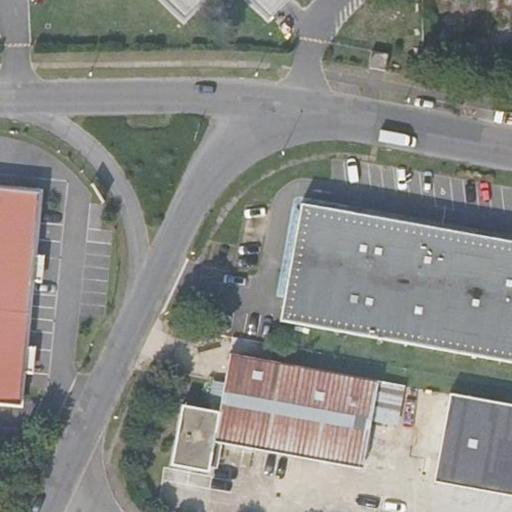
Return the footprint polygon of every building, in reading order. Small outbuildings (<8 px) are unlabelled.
[(164,0),(184,19),(204,0),(248,0),(268,19),(286,0),(164,0)] [(372,52),(369,69),(385,71),(388,54),(372,52)] [(37,190),(0,186),(0,401),(17,403),(20,371),(37,190)] [(281,321),(467,355),(488,237),(300,204),(281,321)] [(511,241),(488,237),(467,355),(511,363),(511,241)] [(378,380),(231,354),(219,412),(181,406),(170,465),(209,471),(214,442),(362,469),(378,380)] [(440,430),(446,393),(438,391),(432,429),(440,430)] [(511,404),(449,393),(433,482),(511,496),(511,404)]
